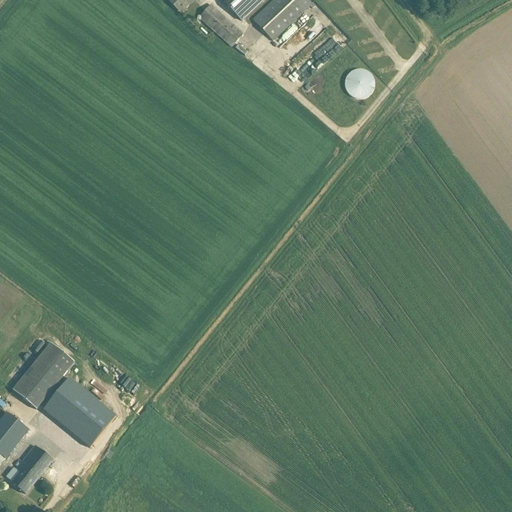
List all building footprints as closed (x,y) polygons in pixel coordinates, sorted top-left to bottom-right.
[(167,0),(167,1),(181,15),(196,0),(167,0)] [(220,0),(239,20),(261,0),(220,0)] [(277,0),(254,22),(273,42),(312,5),(307,0),(277,0)] [(199,19),(231,48),(243,35),(210,6),(199,19)] [(373,92),(375,87),(375,85),(374,80),(373,77),(370,74),(367,72),(363,70),(359,70),(355,71),(351,73),(349,75),(346,79),(345,84),(346,88),(348,93),(351,96),(356,99),(361,100),(365,99),(369,97),(371,95),(373,92)] [(13,391),(37,411),(75,364),(51,344),(13,391)] [(44,411),(90,449),(116,417),(70,379),(44,411)] [(7,413),(0,421),(0,455),(6,460),(30,431),(7,413)] [(26,495),(53,461),(35,447),(17,470),(20,473),(12,484),(26,495)]
